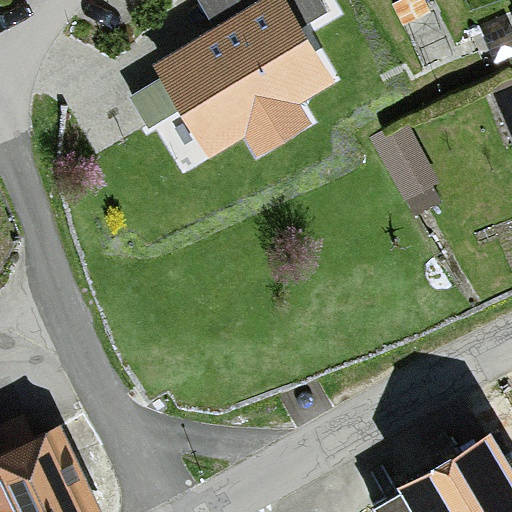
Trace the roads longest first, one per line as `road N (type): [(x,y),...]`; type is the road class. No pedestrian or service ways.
road 1 (residential): [(203,511),(114,414),(0,133)]
road 2 (residential): [(511,337),(234,511)]
